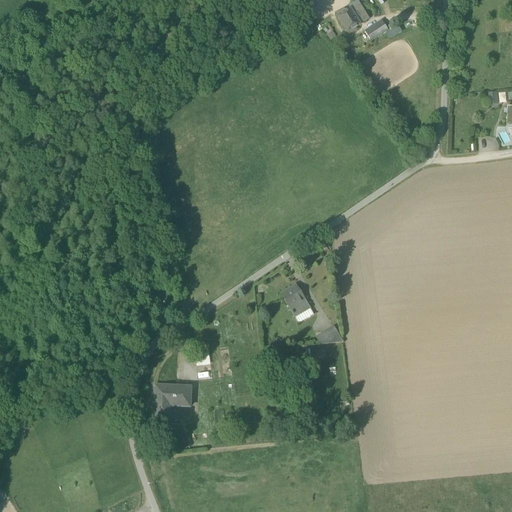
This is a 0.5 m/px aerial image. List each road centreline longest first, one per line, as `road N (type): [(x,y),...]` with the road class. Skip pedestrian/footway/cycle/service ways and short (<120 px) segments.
road 1 (residential): [(446,0),(443,120),(433,155),(145,354),(128,430),(157,511)]
road 2 (track): [(149,348),(162,316),(161,281),(155,212),(131,111),(184,0)]
road 3 (track): [(0,454),(57,399),(145,354)]
